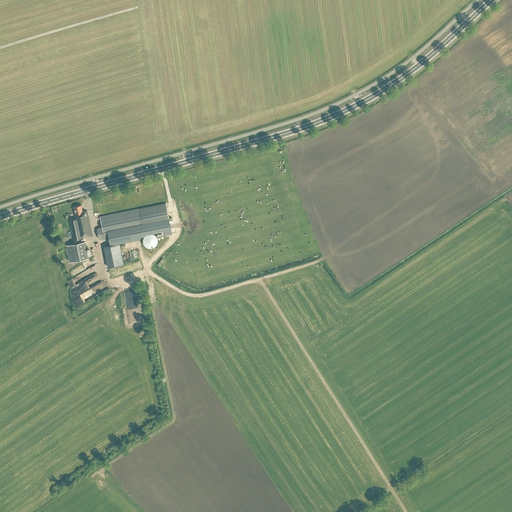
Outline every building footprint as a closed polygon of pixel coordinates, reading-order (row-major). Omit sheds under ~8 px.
[(166,203),(149,206),(153,226),(170,222),(166,203)] [(88,216),(87,210),(83,211),(81,205),(74,206),(74,207),(73,207),(74,209),(75,214),(74,214),(75,219),(70,220),(74,239),(93,235),(89,216),(88,216)] [(100,216),(102,226),(98,227),(97,229),(99,237),(100,239),(118,235),(117,233),(153,226),(149,206),(100,216)] [(148,233),(146,234),(145,235),(144,237),(143,240),(144,242),(145,244),(146,245),(148,246),(150,247),(153,246),(155,245),(156,244),(157,242),(158,240),(157,237),(156,235),(155,234),(153,233),(150,233),(148,233)] [(101,256),(106,255),(108,267),(121,265),(116,241),(99,244),(101,256)] [(85,242),(67,245),(70,261),(88,258),(85,242)] [(88,267),(91,266),(91,265),(98,262),(96,256),(85,261),(88,267)] [(78,306),(89,300),(84,292),(103,281),(98,272),(71,287),(77,298),(74,299),(78,306)]
